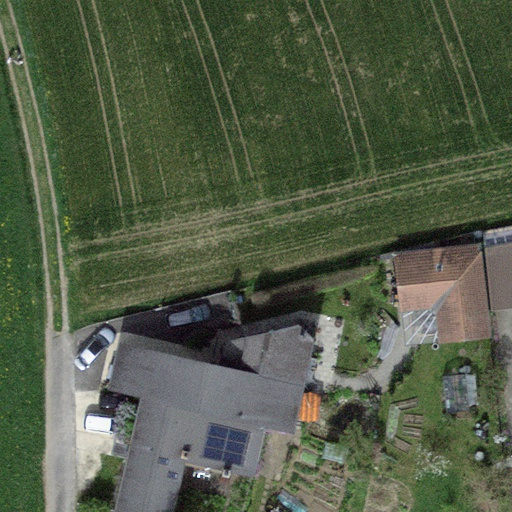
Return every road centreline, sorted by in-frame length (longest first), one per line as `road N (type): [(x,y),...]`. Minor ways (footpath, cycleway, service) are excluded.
road 1 (track): [(0,19),(39,173),(59,343)]
road 2 (residential): [(64,511),(59,343)]
